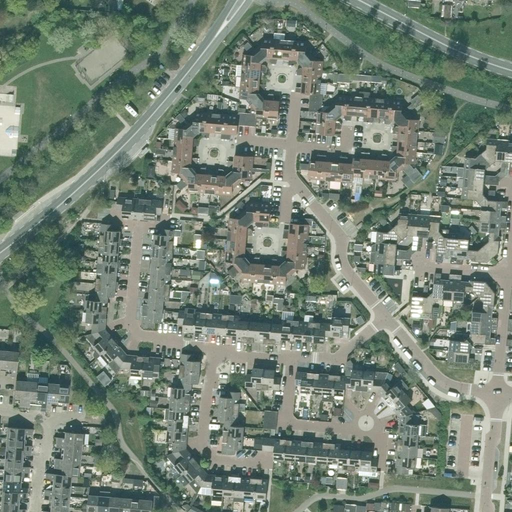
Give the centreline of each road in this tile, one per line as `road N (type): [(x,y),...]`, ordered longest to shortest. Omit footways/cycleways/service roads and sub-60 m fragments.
road 1 (tertiary): [(0,251),(110,158),(210,42)]
road 2 (residential): [(384,316),(342,265),(342,237),(290,177),(291,146)]
road 3 (residential): [(383,471),(385,450),(372,432),(290,426),(291,355)]
road 4 (residential): [(212,347),(145,338),(132,325),(139,236)]
road 5 (residential): [(270,463),(220,460),(201,445),(212,347)]
road 6 (tertiary): [(511,70),(358,0)]
road 7 (residential): [(495,394),(439,380),(384,316)]
road 8 (residential): [(495,394),(506,274)]
